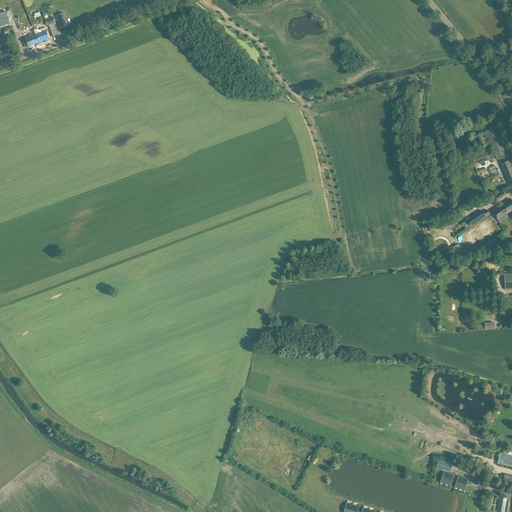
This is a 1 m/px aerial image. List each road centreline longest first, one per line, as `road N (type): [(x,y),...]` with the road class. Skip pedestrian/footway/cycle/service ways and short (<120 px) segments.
road 1 (track): [(0,389),(51,446),(180,511)]
road 2 (unclassified): [(0,65),(179,0)]
road 3 (unclassified): [(511,103),(428,0)]
